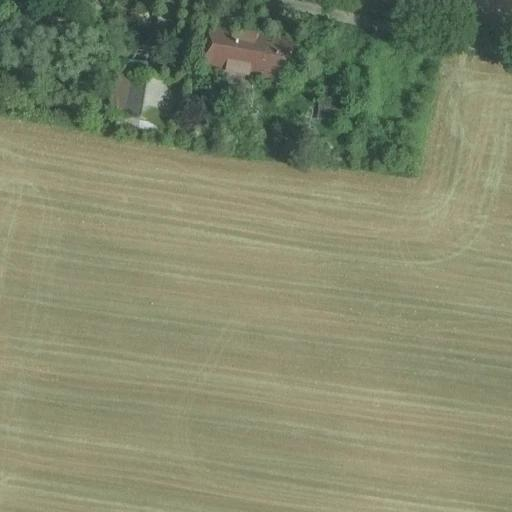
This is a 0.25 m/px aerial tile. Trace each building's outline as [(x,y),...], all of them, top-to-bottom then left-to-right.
[(185,0),(167,0),(160,40),(177,44),(185,0)] [(295,44),(213,29),(205,69),(223,73),(255,79),(257,79),(287,84),(295,44)] [(160,41),(140,37),(138,48),(158,51),(160,41)] [(255,79),(223,73),(220,94),(251,99),(255,79)] [(181,83),(134,75),(126,121),(174,128),(181,83)]
